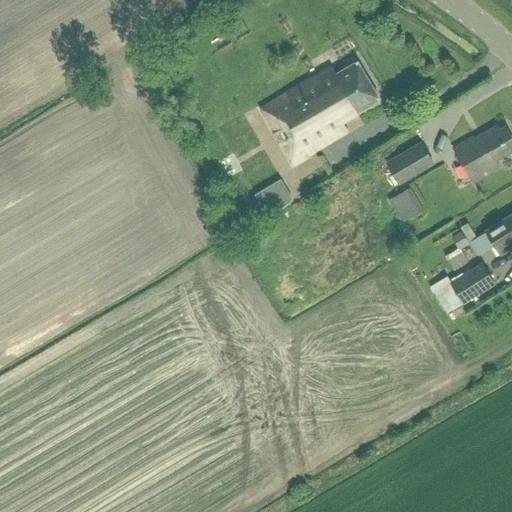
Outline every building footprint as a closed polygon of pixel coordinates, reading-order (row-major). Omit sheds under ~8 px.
[(229,27),(235,36),(247,28),(242,20),(229,27)] [(342,121),(379,99),(357,61),(335,74),(331,67),(261,109),(293,164),(309,155),(308,154),(347,130),(342,121)] [(496,160),(511,151),(511,137),(505,126),(499,129),(497,125),(474,138),(473,136),(453,148),(472,182),(499,166),(496,160)] [(399,185),(434,164),(421,141),(386,162),(399,185)] [(250,193),(256,207),(267,202),(275,218),(294,209),(285,189),(263,199),(258,189),(250,193)] [(402,220),(420,210),(409,191),(391,201),(402,220)] [(511,213),(501,220),(502,221),(487,230),(496,246),(511,236),(511,237),(511,213)] [(460,231),(451,237),(459,249),(468,244),(460,231)] [(500,248),(489,254),(496,268),(507,261),(500,248)] [(463,302),(494,284),(481,263),(451,282),(463,302)] [(511,268),(502,276),(509,285),(511,283),(511,268)]
